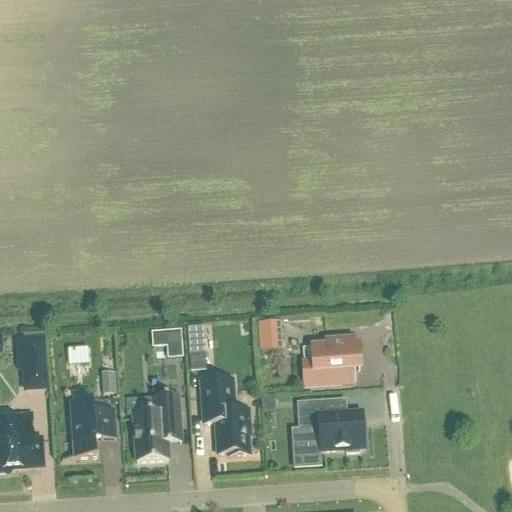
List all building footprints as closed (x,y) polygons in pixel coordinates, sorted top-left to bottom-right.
[(187,329),(189,360),(205,359),(203,328),(187,329)] [(181,362),(179,334),(150,336),(151,352),(165,351),(166,363),(181,362)] [(42,344),(22,345),(24,373),(44,372),(42,344)] [(356,389),(355,375),(359,374),(359,367),(358,348),(353,349),(353,344),(326,346),(327,351),(312,352),(313,367),(303,368),(305,393),(356,389)] [(61,352),(62,367),(81,365),(80,351),(61,352)] [(230,416),(229,412),(234,411),(232,385),(201,387),(204,429),(218,428),(218,436),(216,436),(218,460),(228,459),(228,462),(249,460),(248,440),(250,440),(248,414),(230,416)] [(154,418),(133,420),(136,468),(168,466),(167,449),(181,448),(180,428),(178,400),(153,402),(154,418)] [(262,416),(275,416),(274,403),(261,404),(262,416)] [(93,416),(92,406),(70,407),(73,463),(61,463),(61,465),(96,462),(95,444),(100,443),(100,445),(116,444),(114,414),(93,416)] [(298,435),(292,436),(295,472),(321,470),(320,457),(345,455),(346,459),(359,458),(359,454),(365,454),(363,418),(325,420),(324,406),(296,407),(298,435)] [(33,445),(31,423),(26,419),(14,419),(10,425),(0,425),(0,478),(8,478),(12,473),(42,471),(40,445),(33,445)]
